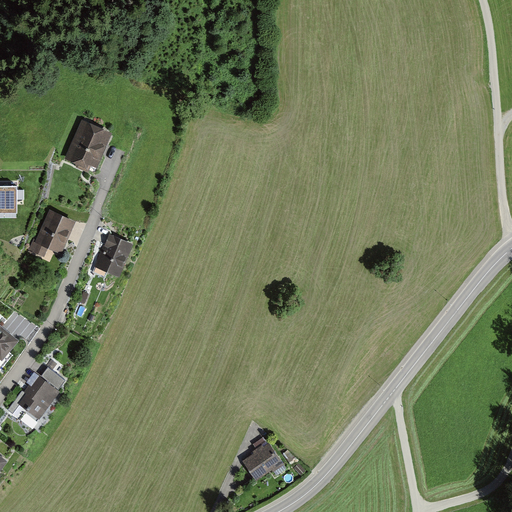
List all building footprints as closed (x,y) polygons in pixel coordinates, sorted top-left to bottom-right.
[(113,136),(82,122),(64,162),(95,175),(113,136)] [(0,210),(17,211),(17,183),(0,183),(0,210)] [(76,223),(51,212),(33,251),(58,262),(76,223)] [(133,244),(108,235),(97,267),(122,276),(133,244)] [(0,321),(0,361),(20,337),(0,321)] [(66,381),(47,367),(20,407),(39,420),(66,381)] [(269,445),(264,449),(262,447),(253,454),(254,455),(243,463),(256,483),(272,472),(274,474),(284,467),(269,445)]
